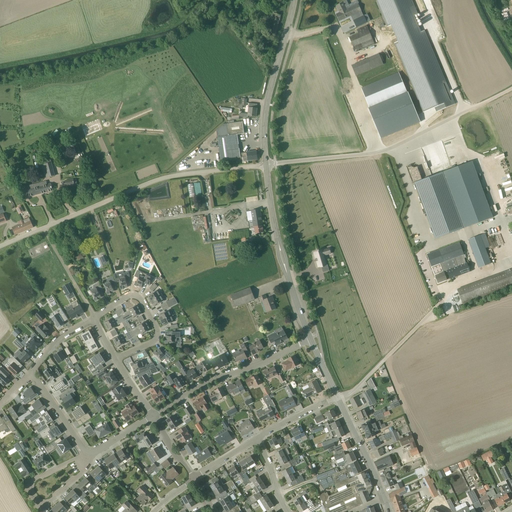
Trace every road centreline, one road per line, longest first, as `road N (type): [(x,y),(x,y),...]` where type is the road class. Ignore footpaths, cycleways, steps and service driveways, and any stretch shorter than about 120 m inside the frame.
road 1 (unclassified): [(0,245),(149,180),(266,165)]
road 2 (unclassified): [(266,165),(382,151),(511,87)]
road 3 (residential): [(152,416),(310,339)]
road 4 (secondary): [(266,165),(265,114),(293,0)]
road 5 (residential): [(85,453),(26,483),(41,507),(92,454)]
road 6 (unclassified): [(114,358),(155,340),(141,296),(93,318)]
road 7 (unclassified): [(340,401),(432,306)]
road 8 (secondary): [(389,511),(340,401)]
